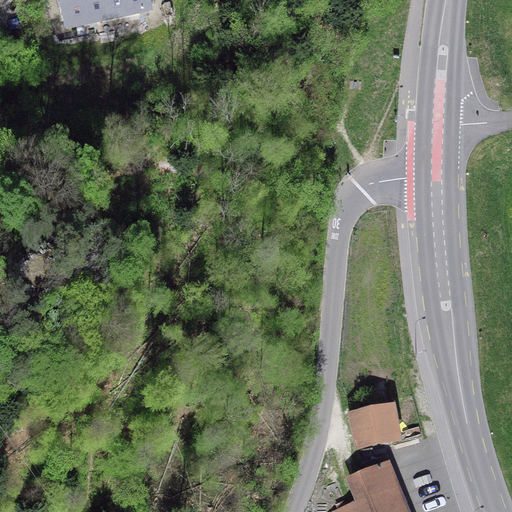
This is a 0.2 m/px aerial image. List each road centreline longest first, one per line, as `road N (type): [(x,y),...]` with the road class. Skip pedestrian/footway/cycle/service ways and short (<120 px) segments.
road 1 (residential): [(435,174),(376,180),(345,204),(317,429),(285,511)]
road 2 (primary): [(491,511),(448,361),(435,174)]
road 3 (primary): [(435,174),(449,0)]
